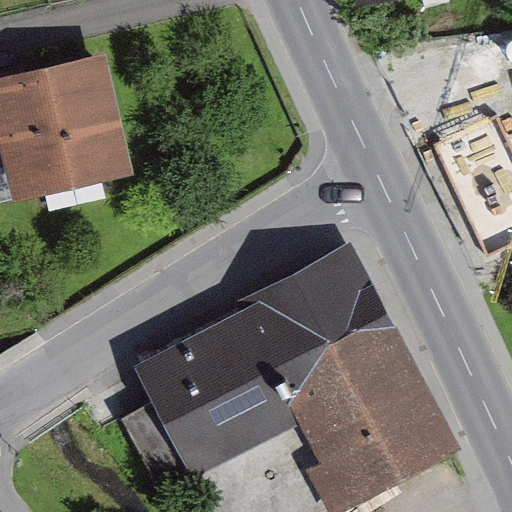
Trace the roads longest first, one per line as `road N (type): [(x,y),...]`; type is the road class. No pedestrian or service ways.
road 1 (residential): [(388,168),(0,411)]
road 2 (secondary): [(511,437),(388,168)]
road 3 (secondary): [(388,168),(311,0)]
